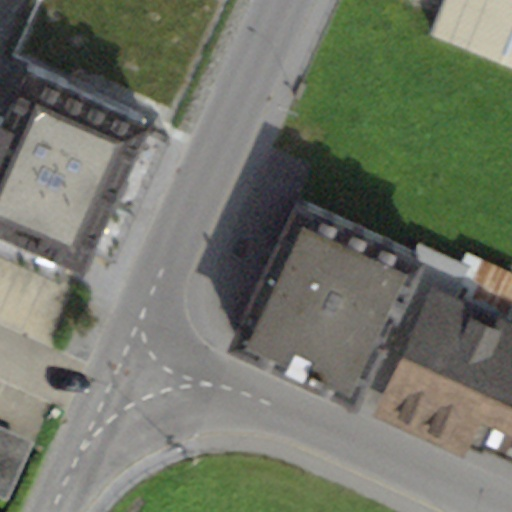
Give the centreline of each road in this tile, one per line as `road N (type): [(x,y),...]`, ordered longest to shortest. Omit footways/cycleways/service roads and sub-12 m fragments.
road 1 (residential): [(503,511),(128,343)]
road 2 (residential): [(289,0),(128,343)]
road 3 (residential): [(128,343),(53,511)]
